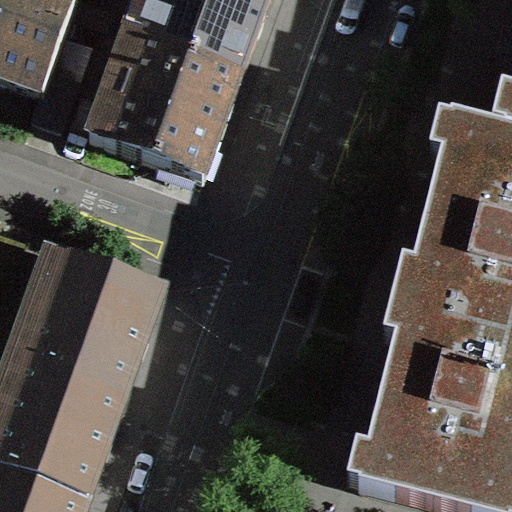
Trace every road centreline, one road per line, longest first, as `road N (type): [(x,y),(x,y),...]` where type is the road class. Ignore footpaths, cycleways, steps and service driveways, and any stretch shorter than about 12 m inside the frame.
road 1 (residential): [(367,0),(268,271)]
road 2 (residential): [(268,271),(0,175)]
road 3 (residential): [(268,271),(182,511)]
